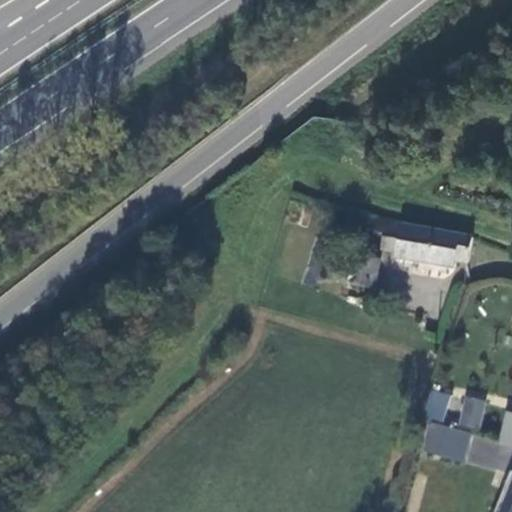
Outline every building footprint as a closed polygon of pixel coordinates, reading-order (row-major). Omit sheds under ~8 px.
[(450,263),(462,264),(467,240),(396,231),(396,226),(371,222),(370,234),(380,235),(379,253),(393,255),(392,261),(449,269),(450,263)] [(370,291),(376,263),(340,254),(333,283),(370,291)] [(443,422),(448,394),(430,390),(424,418),(443,422)] [(467,405),(459,433),(477,438),(485,410),(467,405)] [(511,417),(507,416),(498,449),(511,452),(511,417)] [(430,430),(422,459),(435,462),(443,434),(430,430)] [(443,434),(435,462),(461,470),(470,441),(443,434)] [(511,511),(511,478),(509,478),(494,511),(511,511)]
